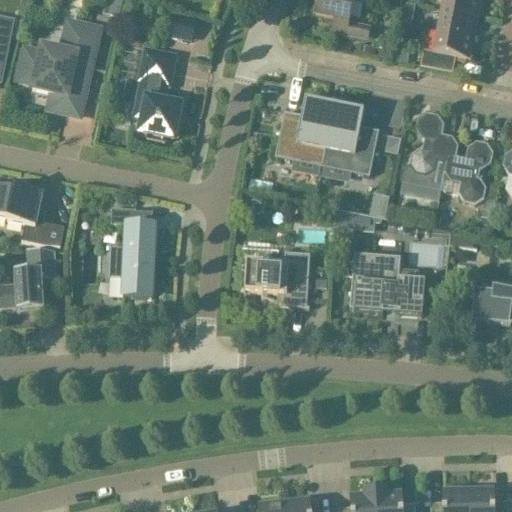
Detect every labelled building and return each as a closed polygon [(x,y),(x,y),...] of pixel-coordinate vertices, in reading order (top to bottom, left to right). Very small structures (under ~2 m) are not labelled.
[(122,1),(116,0),(105,0),(103,14),(119,17),(122,1)] [(349,26),(353,3),(336,0),(318,0),(314,21),(339,25),(336,37),(367,43),(369,30),(349,26)] [(442,14),(479,21),(482,0),(430,0),(430,1),(444,3),(442,14)] [(123,21),(137,24),(141,4),(127,2),(123,21)] [(399,26),(411,28),(415,9),(403,6),(399,26)] [(442,14),(438,35),(474,42),(479,21),(442,14)] [(195,40),(195,28),(184,29),(184,24),(167,25),(167,41),(195,40)] [(25,52),(18,83),(34,86),(32,92),(52,97),(50,105),(65,109),(68,98),(83,102),(100,32),(68,25),(61,54),(42,50),(41,55),(25,52)] [(470,64),(474,42),(438,35),(433,56),(424,54),(421,70),(452,76),(456,61),(470,64)] [(0,81),(2,81),(10,40),(0,38),(0,81)] [(174,53),(180,54),(175,89),(192,91),(193,83),(205,85),(207,64),(187,62),(190,43),(175,41),(174,53)] [(384,43),(381,60),(391,62),(394,45),(384,43)] [(374,58),(376,51),(367,49),(365,56),(374,58)] [(410,53),(394,51),(392,64),(407,67),(410,53)] [(147,103),(140,136),(148,137),(147,143),(165,147),(166,141),(174,143),(174,140),(178,141),(181,128),(177,128),(180,109),(162,105),(166,88),(169,88),(174,60),(146,54),(141,82),(143,83),(139,102),(147,103)] [(285,116),(275,161),(293,165),(321,170),(323,171),(335,110),(305,104),(302,119),(285,116)] [(335,110),(323,171),(324,171),(351,177),(370,180),(379,135),(361,131),(364,116),(335,110)] [(440,195),(441,193),(444,177),(446,166),(456,161),(458,150),(452,141),(442,139),(444,130),(439,121),(428,119),(419,124),(416,136),(422,144),(427,145),(425,154),(419,153),(412,159),(410,169),(407,168),(403,187),(440,195)] [(389,141),(386,156),(398,158),(400,143),(389,141)] [(444,177),(441,193),(458,197),(464,206),(474,209),(483,203),(486,193),(484,189),(481,184),(475,182),(476,173),(483,174),(491,169),(493,158),(487,148),(477,146),(467,152),(465,163),(456,161),(446,166),(444,177)] [(502,171),(508,180),(511,180),(511,155),(504,161),(502,171)] [(59,250),(63,231),(46,227),(45,232),(35,230),(42,197),(25,194),(25,196),(5,192),(6,188),(0,186),(0,221),(8,223),(7,225),(25,229),(22,241),(41,247),(59,250)] [(492,203),(494,191),(484,189),(486,193),(483,203),(490,204),(491,203),(492,203)] [(482,219),(491,221),(495,205),(491,204),(484,209),(482,219)] [(110,250),(108,282),(110,282),(124,283),(123,300),(151,302),(155,230),(152,229),(136,228),(137,215),(137,214),(112,213),(111,229),(126,229),(125,251),(110,250)] [(450,249),(473,252),(475,242),(452,238),(450,249)] [(0,313),(16,313),(17,316),(34,315),(33,312),(44,311),(42,284),(57,283),(54,255),(26,257),(28,275),(14,276),(15,289),(0,289),(0,313)] [(302,312),(309,313),(309,311),(307,311),(310,258),(285,257),(285,258),(286,258),(286,267),(246,265),(245,296),(278,298),(277,306),(274,305),(274,306),(291,311),(302,312)] [(395,318),(422,320),(424,286),(417,285),(418,276),(400,274),(401,261),(355,257),(350,313),(354,313),(354,316),(383,318),(384,313),(395,314),(395,318)] [(474,302),(466,301),(463,324),(470,325),(470,326),(509,331),(510,327),(511,327),(511,294),(496,293),(495,298),(475,295),(474,302)] [(376,497),(377,511),(402,511),(401,499),(389,499),(389,496),(376,497)] [(467,511),(468,496),(444,497),(444,511),(467,511)] [(468,496),(467,511),(507,511),(494,511),(494,496),(468,496)] [(377,511),(376,497),(363,497),(363,501),(351,502),(351,511),(377,511)]
